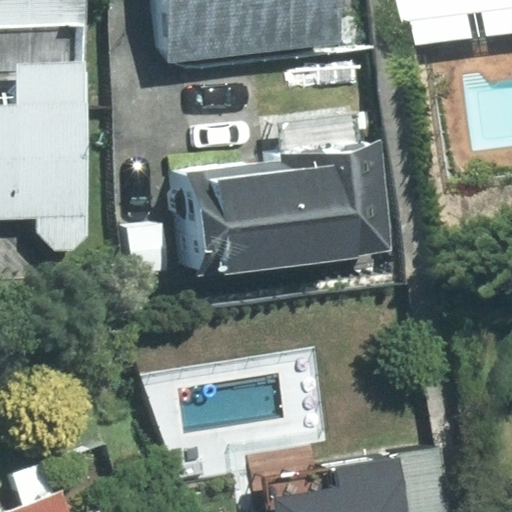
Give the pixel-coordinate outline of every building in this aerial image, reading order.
[(57,251),(73,236),(69,0),(0,0),(0,218),(19,218),(19,232),(37,251),(57,251)] [(141,0),(147,57),(320,40),(315,0),(141,0)] [(511,0),(410,0),(415,47),(511,37),(511,0)] [(355,138),(174,167),(191,271),(372,242),(355,138)] [(154,216),(114,222),(121,274),(161,269),(154,216)] [(248,511),(441,511),(432,445),(243,473),(248,511)] [(158,511),(157,507),(143,511),(60,511),(50,486),(0,505),(0,511),(158,511)]
